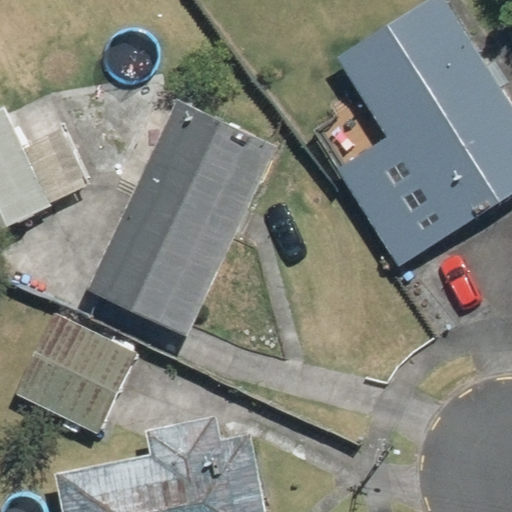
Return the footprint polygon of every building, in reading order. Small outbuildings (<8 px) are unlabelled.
[(390,140),(340,171),(401,269),(511,200),(511,101),(448,0),(434,0),(339,59),(390,140)] [(0,108),(0,228),(92,182),(44,86),(0,108)] [(179,101),(90,293),(193,340),(282,148),(179,101)] [(138,355),(52,314),(15,392),(100,433),(138,355)] [(58,475),(65,511),(268,511),(254,436),(226,442),(221,418),(148,432),(153,456),(58,475)]
